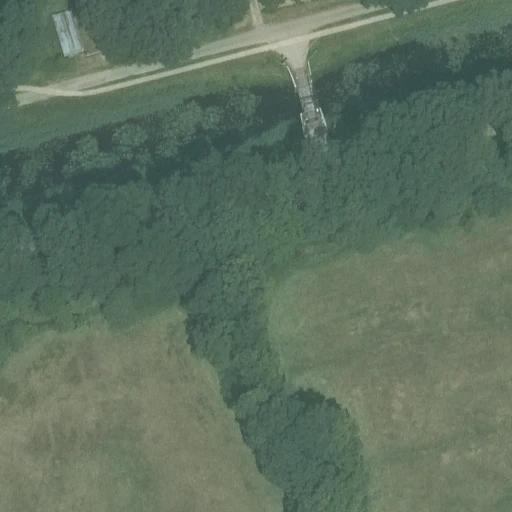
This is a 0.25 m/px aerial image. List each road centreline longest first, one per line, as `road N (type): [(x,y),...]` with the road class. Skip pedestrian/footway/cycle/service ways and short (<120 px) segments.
road 1 (track): [(0,254),(321,170)]
road 2 (track): [(285,26),(0,106)]
road 3 (track): [(321,170),(511,121)]
road 4 (track): [(285,26),(321,170)]
